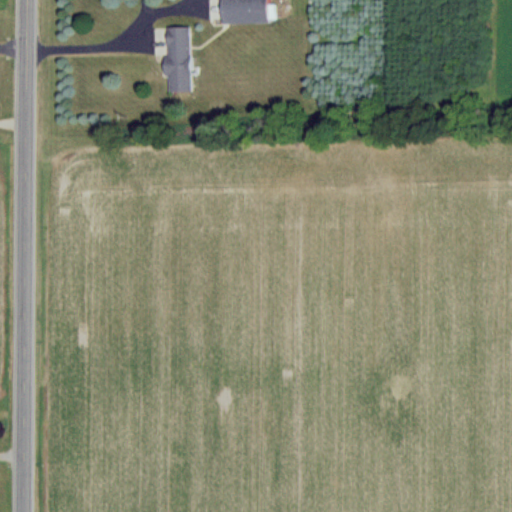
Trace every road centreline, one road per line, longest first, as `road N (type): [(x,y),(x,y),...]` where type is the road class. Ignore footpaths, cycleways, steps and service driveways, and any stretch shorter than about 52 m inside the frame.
road 1 (residential): [(23,511),(27,0)]
road 2 (residential): [(25,322),(468,319),(511,298)]
